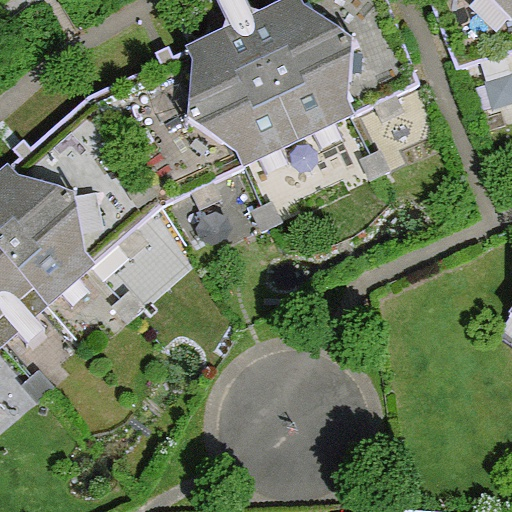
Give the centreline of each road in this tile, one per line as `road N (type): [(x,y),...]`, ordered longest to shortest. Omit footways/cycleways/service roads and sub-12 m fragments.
road 1 (residential): [(229,478),(272,509),(327,505),(351,488),(371,458),(375,423),(364,389),(335,360)]
road 2 (residential): [(494,227),(410,0)]
road 3 (residential): [(335,360),(345,308),(368,283),(494,227)]
road 4 (residential): [(335,360),(270,352),(229,381),(212,428),(229,478)]
road 5 (residential): [(0,107),(76,44),(153,0)]
